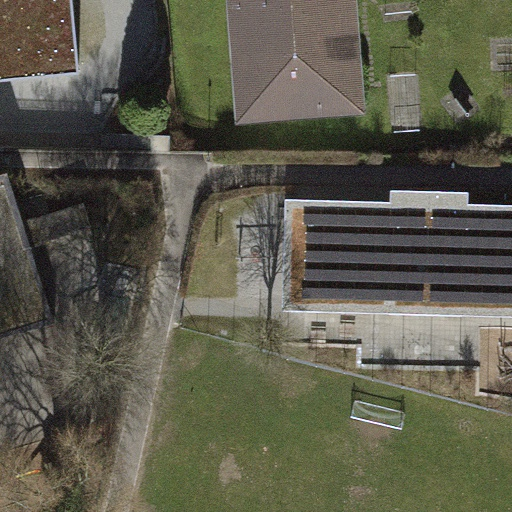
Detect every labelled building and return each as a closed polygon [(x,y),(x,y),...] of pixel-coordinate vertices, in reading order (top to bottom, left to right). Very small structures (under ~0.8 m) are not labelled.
[(71,0),(0,0),(0,72),(78,65),(71,0)] [(348,0),(219,0),(228,99),(356,88),(348,0)] [(0,338),(50,322),(0,171),(0,338)] [(53,232),(95,219),(88,193),(46,206),(53,232)] [(511,306),(511,199),(285,195),(283,302),(511,306)] [(339,319),(343,373),(456,365),(452,311),(339,319)]
